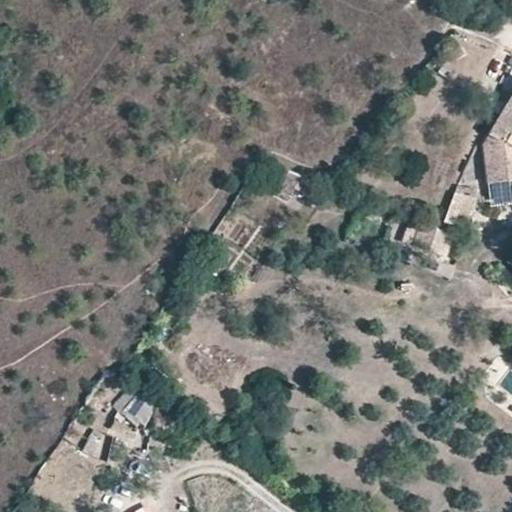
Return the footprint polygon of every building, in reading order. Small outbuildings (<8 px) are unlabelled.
[(511,96),(483,144),(491,187),(511,182),(511,96)] [(445,222),(469,228),(477,192),(453,186),(445,222)] [(433,254),(441,233),(421,225),(413,247),(433,254)] [(511,372),(506,369),(496,386),(511,395),(511,372)] [(121,416),(143,429),(155,410),(133,396),(121,416)] [(92,428),(83,452),(100,458),(109,434),(92,428)]
